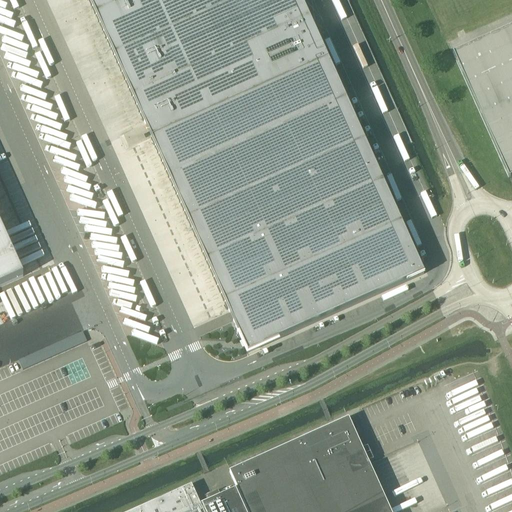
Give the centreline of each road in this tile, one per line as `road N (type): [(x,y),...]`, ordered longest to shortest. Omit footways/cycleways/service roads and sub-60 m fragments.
road 1 (unclassified): [(462,264),(445,288),(302,366),(0,491)]
road 2 (unclassified): [(14,511),(298,390),(482,296)]
road 3 (secondary): [(380,0),(441,139)]
